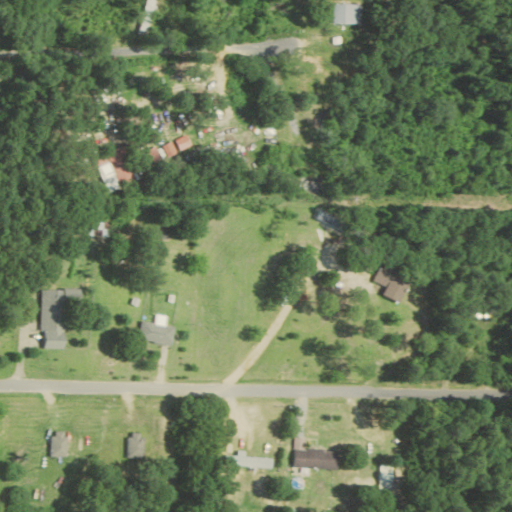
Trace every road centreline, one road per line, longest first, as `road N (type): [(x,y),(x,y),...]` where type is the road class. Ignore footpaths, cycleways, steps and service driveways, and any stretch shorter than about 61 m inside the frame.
road 1 (residential): [(511,399),(0,384)]
road 2 (residential): [(0,46),(292,32)]
